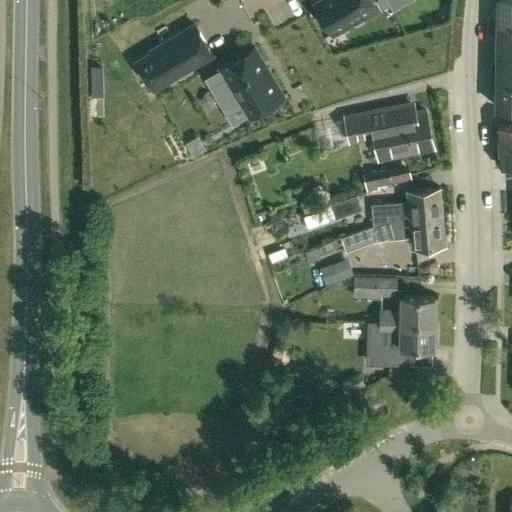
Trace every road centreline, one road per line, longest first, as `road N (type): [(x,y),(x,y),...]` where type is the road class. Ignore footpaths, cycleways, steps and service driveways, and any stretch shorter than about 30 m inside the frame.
road 1 (secondary): [(18,502),(27,0)]
road 2 (residential): [(473,429),(476,0)]
